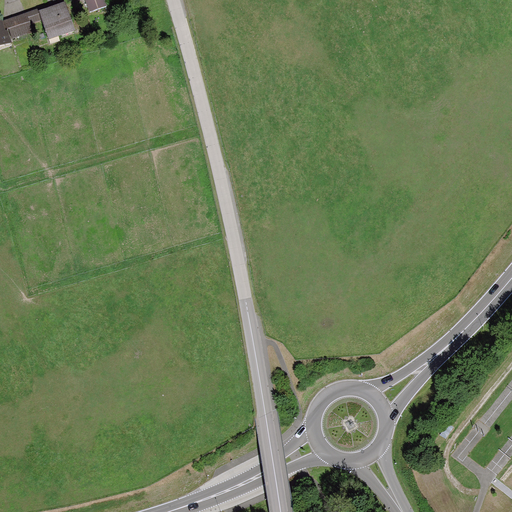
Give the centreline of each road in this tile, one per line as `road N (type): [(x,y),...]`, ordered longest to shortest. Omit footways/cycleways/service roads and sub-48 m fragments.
road 1 (unclassified): [(282,511),(220,181),(173,0)]
road 2 (primary): [(314,421),(283,454),(203,499)]
road 3 (primary): [(203,499),(331,456)]
road 4 (primary): [(426,365),(511,276)]
